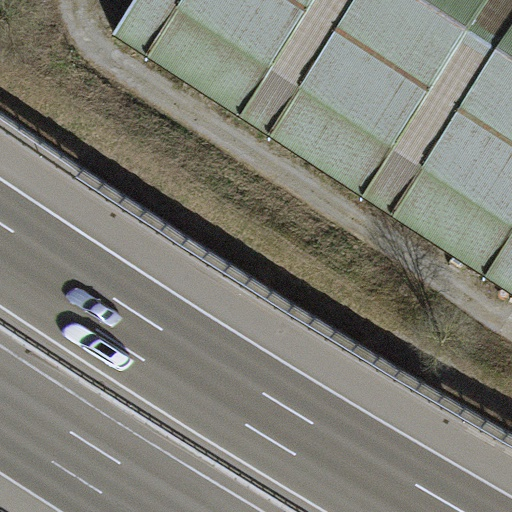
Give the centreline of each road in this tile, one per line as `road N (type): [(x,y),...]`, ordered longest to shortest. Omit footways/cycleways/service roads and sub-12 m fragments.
road 1 (motorway): [(431,511),(128,329),(0,240)]
road 2 (motorway): [(0,410),(163,511)]
